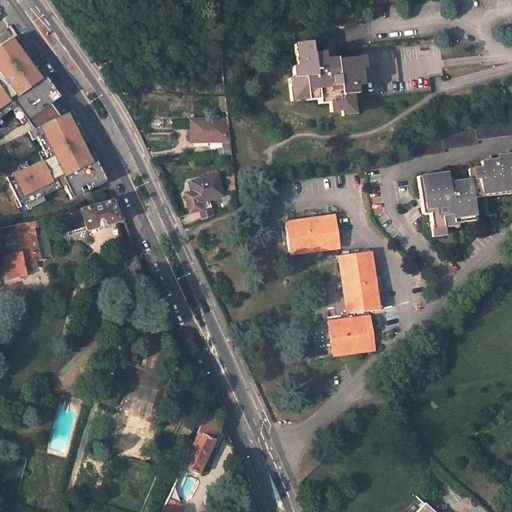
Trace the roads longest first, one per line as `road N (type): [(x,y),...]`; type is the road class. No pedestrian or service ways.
road 1 (secondary): [(10,0),(105,141),(251,462)]
road 2 (secondary): [(270,454),(117,121),(35,0)]
road 3 (residential): [(270,454),(302,438),(511,233)]
road 4 (residential): [(511,56),(457,22),(377,29)]
